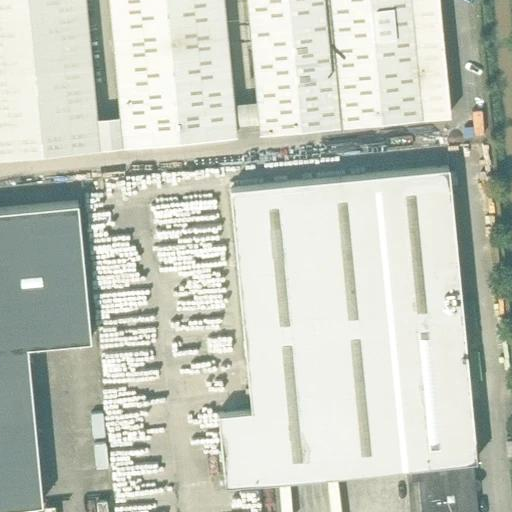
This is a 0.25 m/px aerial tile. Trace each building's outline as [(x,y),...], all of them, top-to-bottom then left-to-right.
[(0,0),(0,156),(99,147),(85,0),(0,0)] [(108,0),(122,145),(236,133),(223,0),(108,0)] [(246,0),(259,131),(421,116),(449,113),(438,0),(246,0)] [(237,102),(238,121),(257,120),(256,101),(237,102)] [(217,412),(222,463),(224,483),(416,465),(420,511),(477,511),(472,459),(476,459),(448,165),(229,186),(251,408),(217,412)] [(14,207),(0,208),(0,505),(42,502),(27,346),(90,340),(77,201),(14,207)]
